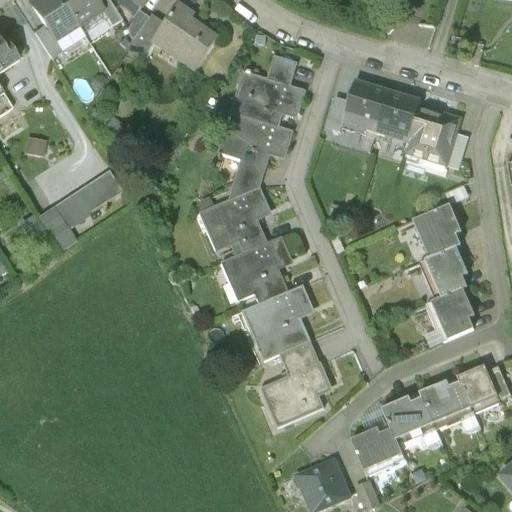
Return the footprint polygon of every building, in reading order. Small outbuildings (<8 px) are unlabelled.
[(77,29),(58,0),(41,0),(30,7),(44,29),(54,44),(77,29)] [(91,0),(58,0),(77,29),(101,14),(91,0)] [(121,23),(106,0),(91,0),(101,14),(111,29),(121,23)] [(152,0),(129,0),(144,11),(152,0)] [(193,17),(180,7),(161,35),(157,41),(198,69),(216,43),(189,23),(193,17)] [(140,13),(127,31),(135,43),(148,25),(151,20),(140,13)] [(161,35),(148,25),(135,43),(128,53),(141,63),(157,41),(161,35)] [(54,44),(44,29),(34,35),(51,62),(61,56),(54,44)] [(2,48),(0,45),(0,119),(14,110),(0,89),(0,76),(20,64),(8,45),(2,48)] [(310,96),(244,75),(231,116),(283,132),(288,114),(303,119),(310,96)] [(390,96),(356,85),(350,106),(346,119),(370,125),(367,134),(377,137),(390,96)] [(422,105),(390,96),(377,137),(384,139),(383,142),(409,150),(421,109),(422,105)] [(338,102),(331,127),(343,131),(346,119),(350,106),(338,102)] [(463,121),(421,109),(409,150),(449,162),(450,163),(458,137),(463,121)] [(283,132),(231,116),(218,158),(241,165),(269,173),(276,153),(291,158),(298,136),(283,132)] [(469,140),(458,137),(450,163),(449,162),(447,170),(459,174),(469,140)] [(269,173),(241,165),(229,205),(261,191),(263,191),(269,173)] [(107,174),(37,221),(59,255),(75,244),(67,231),(121,195),(107,174)] [(229,205),(214,212),(222,233),(211,237),(219,256),(241,247),(264,237),(257,219),(271,213),(261,191),(229,205)] [(450,209),(414,225),(430,262),(457,250),(461,249),(456,237),(461,235),(450,209)] [(264,237),(241,247),(245,258),(269,248),(264,237)] [(245,258),(223,267),(239,305),(258,297),(263,308),(290,296),(278,270),(292,264),(283,242),(245,258)] [(468,277),(457,250),(430,262),(426,264),(442,302),(464,292),(469,290),(464,279),(468,277)] [(263,308),(245,316),(266,365),(280,359),(311,346),(299,318),(313,312),(304,290),(290,296),(263,308)] [(476,319),(464,292),(442,302),(432,306),(449,345),(476,333),(471,322),(476,319)] [(380,297),(360,310),(366,322),(387,309),(380,297)] [(311,346),(280,359),(289,381),(321,367),(311,346)] [(289,381),(261,393),(278,434),(323,414),(316,396),(330,389),(321,367),(289,381)] [(459,382),(461,387),(473,412),(475,418),(511,402),(511,396),(500,370),(487,375),(485,370),(459,382)] [(435,429),(473,412),(461,387),(451,391),(448,385),(421,397),(424,402),(435,429)] [(398,445),(435,429),(424,402),(412,407),(410,401),(383,413),(393,434),(398,445)] [(398,445),(393,434),(382,439),(379,432),(352,444),(366,477),(404,460),(398,445)] [(331,511),(353,503),(335,462),(296,479),(309,511),(331,511)] [(511,468),(499,479),(511,495),(511,468)]
